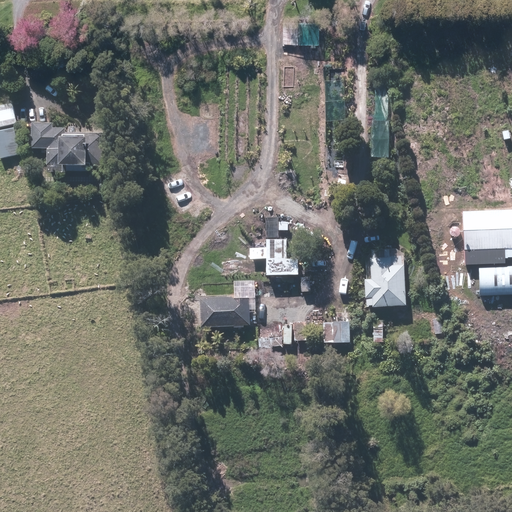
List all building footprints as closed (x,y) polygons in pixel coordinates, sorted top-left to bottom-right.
[(387,89),(372,88),(370,159),(385,159),(387,89)] [(0,106),(0,127),(21,123),(16,103),(0,106)] [(51,172),(71,173),(71,171),(91,172),(91,166),(106,166),(107,133),(69,133),(69,128),(57,128),(57,123),(36,123),(36,148),(43,148),(43,154),(52,154),(51,172)] [(502,133),(505,141),(511,138),(511,133),(511,131),(502,133)] [(368,181),(368,190),(394,190),(394,181),(368,181)] [(117,182),(118,192),(128,191),(127,182),(117,182)] [(511,209),(466,212),(468,266),(509,264),(509,258),(511,257),(511,209)] [(280,231),(290,231),(290,222),(280,222),(280,231)] [(290,239),(270,239),(270,276),(302,274),(302,260),(290,260),(290,239)] [(370,281),(371,308),(410,306),(407,254),(399,249),(375,251),(376,258),(374,259),(376,280),(370,281)] [(511,267),(481,269),(482,297),(511,295),(511,267)] [(288,295),(271,300),(275,311),(291,306),(288,295)] [(214,306),(203,306),(203,329),(214,329),(214,306)] [(241,308),(229,308),(229,328),(241,328),(241,308)] [(268,312),(259,311),(258,328),(266,329),(268,312)] [(374,321),(374,342),(386,342),(385,320),(374,321)] [(336,343),(351,342),(351,321),(335,321),(336,343)] [(282,337),(272,339),(273,349),(284,347),(282,337)]
